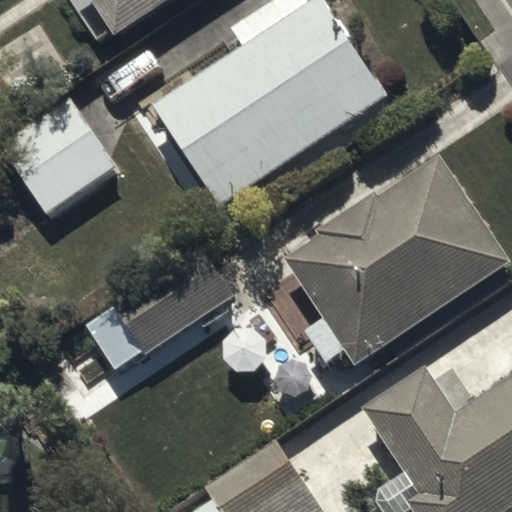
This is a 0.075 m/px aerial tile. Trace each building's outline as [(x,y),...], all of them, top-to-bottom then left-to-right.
[(90,0),(123,47),(190,0),(90,0)] [(159,111),(225,213),(396,103),(330,0),(328,0),(314,10),(307,0),(290,0),(235,35),(248,54),(159,111)] [(121,174),(73,104),(2,153),(50,222),(121,174)] [(322,243),(291,264),(330,329),(310,341),(329,372),(349,360),(359,377),(511,272),(511,263),(444,164),(382,206),(378,201),(320,240),(322,243)] [(241,305),(208,254),(92,330),(120,374),(149,355),(153,362),(241,305)] [(511,511),(511,382),(461,418),(429,373),(368,415),(412,479),(384,498),(382,509),(383,511),(511,511)] [(323,511),(276,446),(207,496),(216,509),(212,511),(323,511)]
